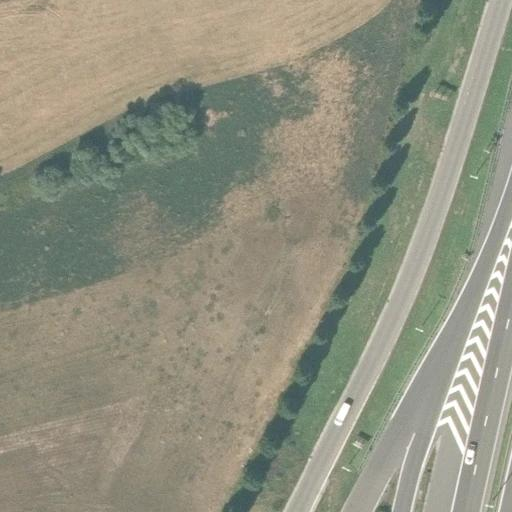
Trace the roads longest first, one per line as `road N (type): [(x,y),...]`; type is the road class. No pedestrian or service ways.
road 1 (motorway): [(507,0),(416,276),(300,511)]
road 2 (motorway): [(511,204),(420,408)]
road 3 (motorway): [(511,307),(467,511)]
